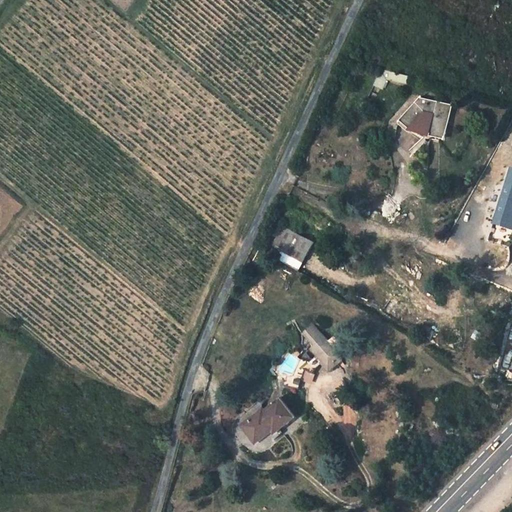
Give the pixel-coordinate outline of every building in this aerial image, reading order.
[(422,81),(402,104),(410,110),(426,94),(437,96),(433,119),(447,122),(454,88),(422,81)] [(410,110),(408,113),(432,121),(433,119),(437,96),(426,94),(410,110)] [(511,164),(499,208),(495,212),(511,226),(511,164)] [(289,211),(279,231),(309,247),(319,227),(308,221),(289,211)] [(308,221),(319,227),(324,217),(313,211),(308,221)] [(335,325),(319,307),(308,317),(319,330),(316,333),(333,353),(346,342),(345,342),(344,340),(344,339),(346,338),(339,329),(343,326),(339,321),(335,325)] [(266,396),(249,410),(262,426),(280,411),(283,415),(301,401),(289,385),(271,398),(268,394),(266,396)]
